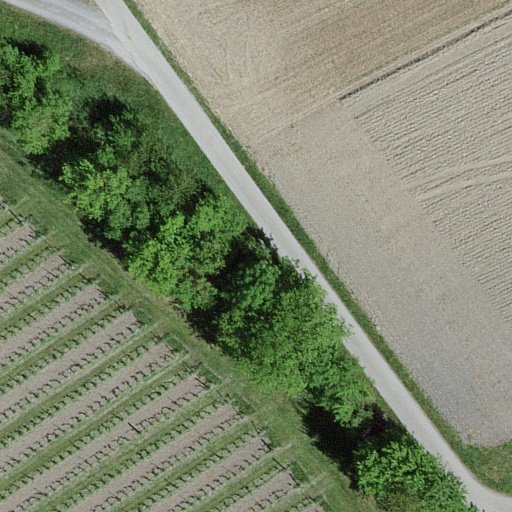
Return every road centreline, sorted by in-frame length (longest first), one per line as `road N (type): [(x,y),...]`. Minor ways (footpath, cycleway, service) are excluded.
road 1 (track): [(106,0),(482,511)]
road 2 (track): [(18,0),(148,57)]
